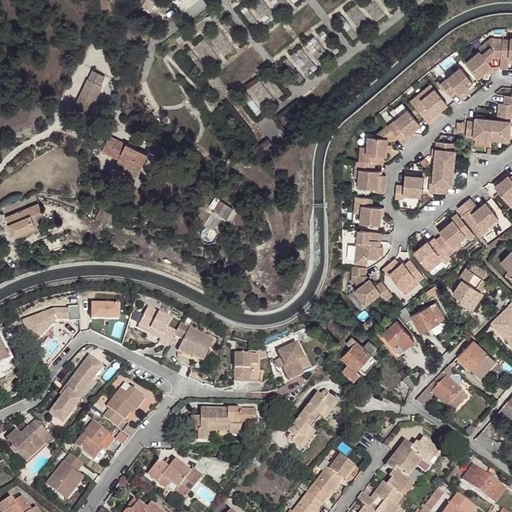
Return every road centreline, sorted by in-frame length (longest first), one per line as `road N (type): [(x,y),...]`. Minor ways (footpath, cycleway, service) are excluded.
road 1 (residential): [(511,80),(495,82),(393,171),(387,205),(412,228),(489,171)]
road 2 (residential): [(183,383),(84,338),(19,410),(0,420)]
road 3 (residential): [(183,383),(88,511)]
road 4 (residential): [(409,402),(511,475)]
